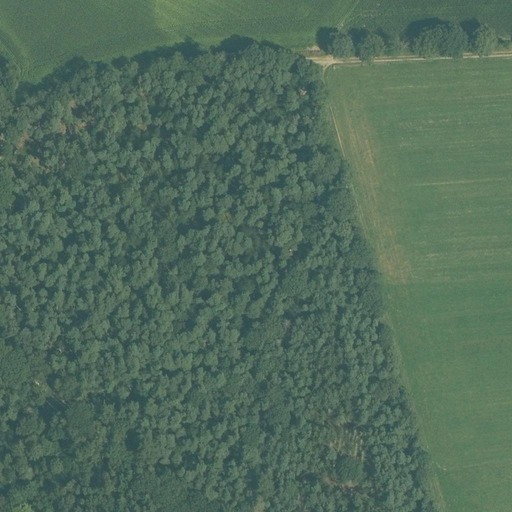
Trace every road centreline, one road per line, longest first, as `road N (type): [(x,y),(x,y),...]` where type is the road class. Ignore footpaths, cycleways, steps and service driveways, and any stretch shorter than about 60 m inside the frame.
road 1 (track): [(311,60),(438,511)]
road 2 (track): [(311,60),(156,68),(44,99),(17,117),(0,154)]
road 3 (track): [(186,511),(0,352)]
road 4 (track): [(511,52),(311,60)]
